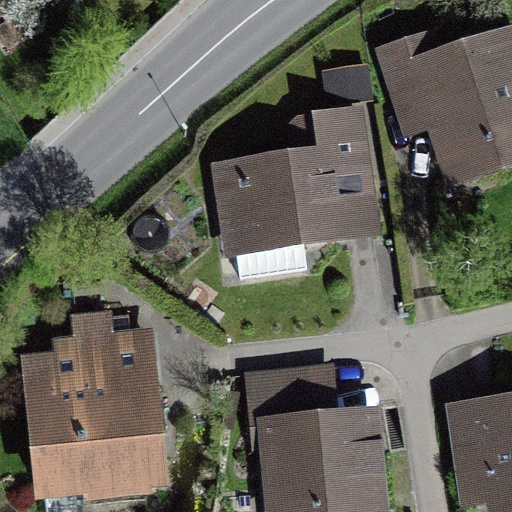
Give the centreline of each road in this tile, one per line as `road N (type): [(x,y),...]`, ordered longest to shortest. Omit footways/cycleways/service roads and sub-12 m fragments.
road 1 (secondary): [(268,1),(0,237)]
road 2 (residential): [(108,295),(224,360),(405,340)]
road 3 (residential): [(405,340),(432,511)]
